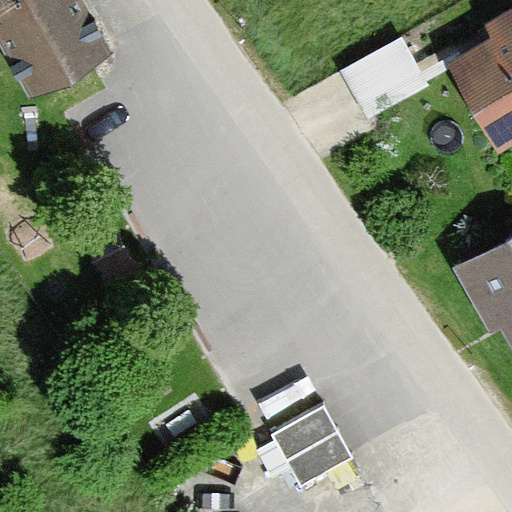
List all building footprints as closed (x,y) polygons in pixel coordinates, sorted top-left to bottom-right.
[(95,0),(0,0),(0,32),(35,96),(123,49),(95,0)] [(511,32),(463,61),(511,145),(511,32)] [(402,35),(343,67),(371,117),(430,85),(402,35)] [(511,234),(462,261),(507,347),(511,344),(511,234)] [(302,466),(353,444),(330,392),(279,414),(302,466)]
